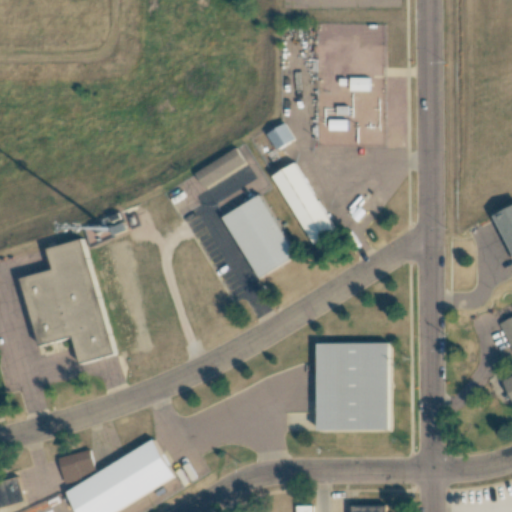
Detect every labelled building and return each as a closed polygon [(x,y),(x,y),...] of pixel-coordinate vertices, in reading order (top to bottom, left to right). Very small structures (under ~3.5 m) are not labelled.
[(369,78),(350,77),(350,90),(369,91),(369,78)] [(276,150),(295,140),(286,123),(267,133),(276,150)] [(246,163),(237,148),(194,172),(203,188),(246,163)] [(296,162),(273,176),(313,244),(336,231),(296,162)] [(224,216),(258,277),(296,257),(261,195),(224,216)] [(511,248),(511,206),(497,213),(511,248)] [(83,238),(49,248),(55,267),(21,277),(40,344),(72,335),(80,362),(115,352),(83,238)] [(511,316),(499,323),(511,350),(511,316)] [(388,341),(316,343),(318,430),(390,428),(388,341)] [(511,375),(503,379),(511,398),(511,375)] [(154,438),(177,475),(115,511),(79,511),(67,492),(154,438)] [(65,482),(96,475),(90,449),(59,457),(65,482)] [(0,481),(0,507),(25,501),(18,477),(0,481)]
